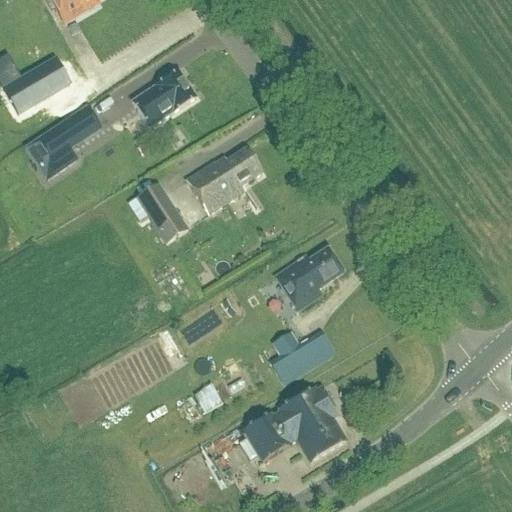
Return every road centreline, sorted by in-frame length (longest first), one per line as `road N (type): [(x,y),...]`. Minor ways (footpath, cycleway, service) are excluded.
road 1 (tertiary): [(477,367),(202,0)]
road 2 (tertiary): [(477,367),(375,459),(285,511)]
